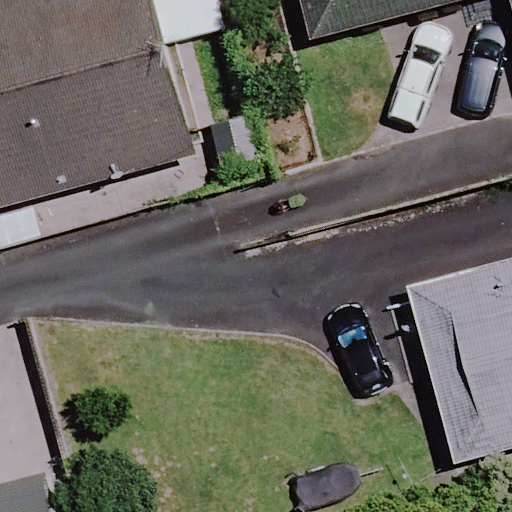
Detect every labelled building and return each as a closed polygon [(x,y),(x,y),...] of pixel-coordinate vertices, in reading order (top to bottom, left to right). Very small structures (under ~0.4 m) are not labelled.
[(165,0),(61,0),(0,17),(0,217),(209,159),(165,0)] [(511,0),(302,0),(315,49),(497,0),(511,0)] [(511,129),(464,142),(476,186),(511,176),(511,129)] [(457,480),(511,464),(511,263),(405,294),(457,480)] [(55,511),(50,488),(43,460),(0,471),(0,511),(55,511)]
